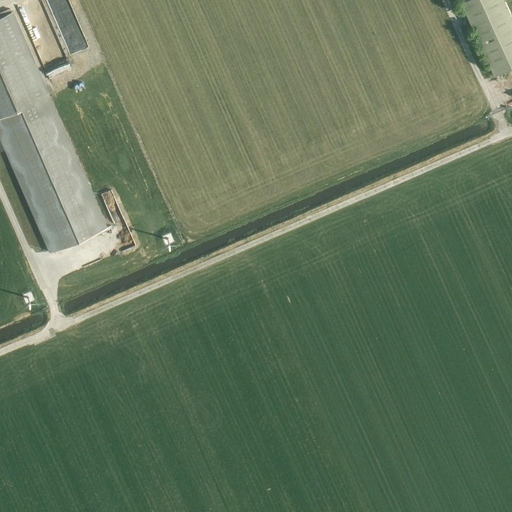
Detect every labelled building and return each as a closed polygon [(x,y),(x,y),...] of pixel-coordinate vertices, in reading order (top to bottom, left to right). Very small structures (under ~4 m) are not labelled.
[(44,0),(41,0),(22,7),(35,41),(38,39),(36,34),(48,30),(50,36),(57,33),(44,0)] [(511,66),(511,16),(504,0),(467,0),(462,3),(495,74),(511,66)] [(0,16),(0,116),(48,96),(11,12),(0,16)] [(0,139),(49,253),(107,227),(48,96),(0,116),(0,139)] [(113,189),(104,193),(109,205),(118,200),(113,189)]
